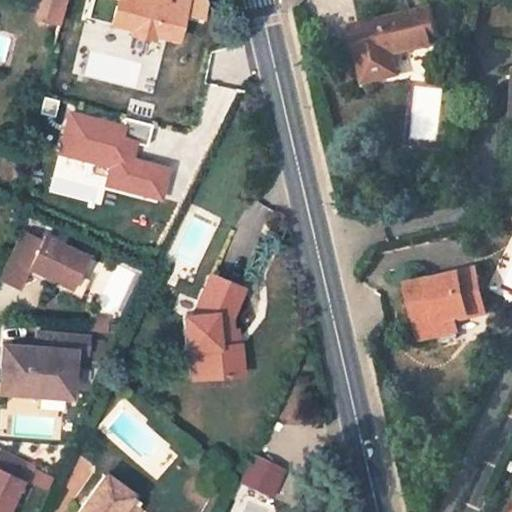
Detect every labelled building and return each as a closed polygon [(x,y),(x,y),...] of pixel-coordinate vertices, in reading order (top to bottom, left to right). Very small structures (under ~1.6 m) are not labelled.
[(115,0),(118,1),(111,26),(133,33),(132,38),(154,43),(155,38),(176,43),(183,16),(195,18),(200,2),(199,0),(115,0)] [(437,41),(430,8),(349,27),(362,81),(397,73),(392,52),(437,41)] [(40,238),(21,229),(0,273),(0,277),(20,286),(29,266),(53,278),(51,282),(78,295),(87,277),(76,271),(85,253),(42,233),(40,238)] [(237,342),(230,343),(228,317),(242,286),(209,272),(193,312),(183,314),(186,347),(190,346),(203,345),(205,376),(240,374),(237,342)] [(484,312),(474,272),(409,286),(422,338),(441,333),(438,323),(455,319),(484,312)] [(105,315),(88,313),(86,326),(113,329),(113,321),(104,321),(105,315)] [(457,329),(455,319),(438,323),(441,333),(457,329)] [(36,329),(35,347),(63,349),(64,331),(36,329)] [(88,351),(90,333),(64,331),(63,349),(35,347),(4,345),(1,386),(35,388),(35,392),(70,394),(74,350),(88,351)] [(203,345),(190,346),(192,377),(205,376),(203,345)] [(0,511),(5,511),(23,474),(18,472),(26,454),(0,441),(0,511)] [(274,495),(286,465),(251,451),(239,481),(274,495)] [(130,511),(135,506),(126,499),(132,492),(104,471),(74,511),(130,511)] [(140,498),(132,492),(126,499),(135,506),(140,498)]
